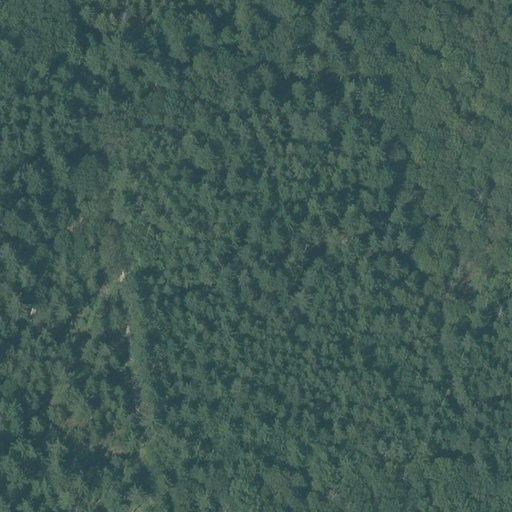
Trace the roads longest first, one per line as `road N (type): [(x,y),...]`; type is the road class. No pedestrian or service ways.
road 1 (track): [(147,511),(98,153)]
road 2 (track): [(0,376),(79,165),(98,153)]
road 3 (track): [(58,0),(98,153)]
